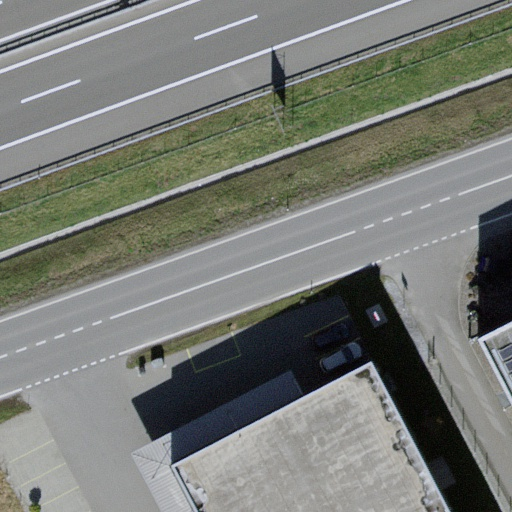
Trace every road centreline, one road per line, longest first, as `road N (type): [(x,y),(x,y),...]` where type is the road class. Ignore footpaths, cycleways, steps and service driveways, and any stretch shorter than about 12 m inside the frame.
road 1 (tertiary): [(0,355),(511,173)]
road 2 (motorway): [(0,112),(308,0)]
